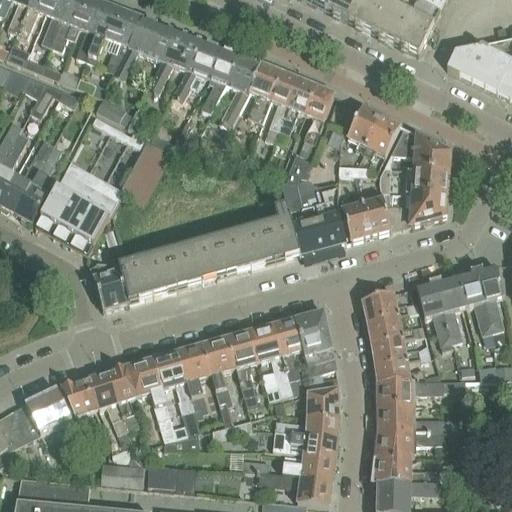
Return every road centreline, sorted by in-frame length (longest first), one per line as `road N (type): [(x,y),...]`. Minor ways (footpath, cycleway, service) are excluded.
road 1 (residential): [(511,138),(229,0)]
road 2 (unclassified): [(92,351),(335,287)]
road 3 (unclassified): [(335,287),(467,239),(511,158)]
road 4 (residential): [(346,511),(357,395),(335,287)]
road 5 (residential): [(0,236),(65,273),(92,351)]
